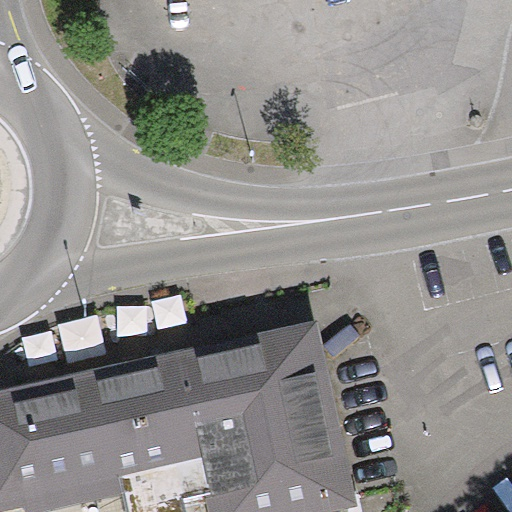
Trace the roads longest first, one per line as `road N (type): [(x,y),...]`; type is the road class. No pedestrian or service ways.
road 1 (secondary): [(21,284),(154,265),(275,227)]
road 2 (secondary): [(275,227),(511,189)]
road 3 (secondary): [(275,227),(57,150)]
road 4 (primary): [(21,284),(60,223),(57,150)]
